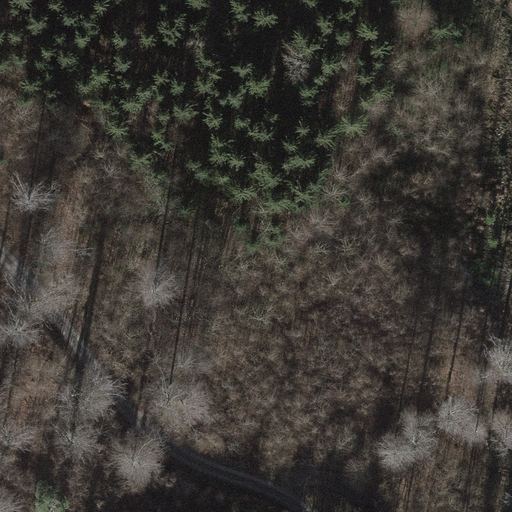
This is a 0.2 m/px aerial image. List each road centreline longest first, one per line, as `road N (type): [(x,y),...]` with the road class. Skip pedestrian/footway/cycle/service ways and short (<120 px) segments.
road 1 (track): [(310,511),(256,482),(188,462),(137,422),(0,251)]
road 2 (track): [(377,511),(346,481),(256,482)]
